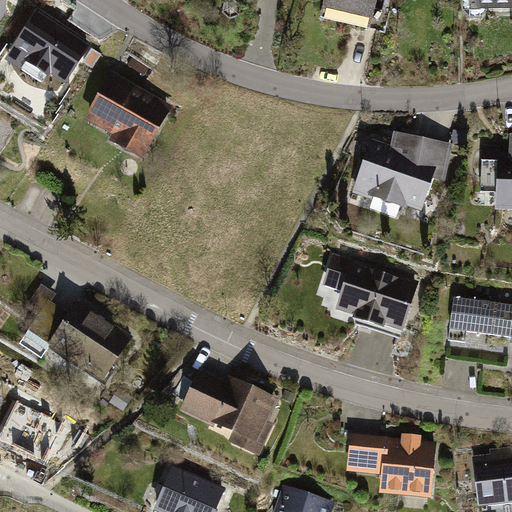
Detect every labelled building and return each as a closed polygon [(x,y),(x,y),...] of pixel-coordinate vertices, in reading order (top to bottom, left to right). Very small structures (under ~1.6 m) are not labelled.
[(93,44),(37,9),(10,52),(66,87),(93,44)] [(172,109),(110,73),(85,116),(114,133),(110,140),(143,159),(172,109)] [(0,151),(15,127),(0,117),(0,151)] [(509,145),(481,144),(480,190),(495,189),(494,206),(511,206),(511,130),(509,132),(509,145)] [(382,135),(363,197),(424,216),(443,154),(382,135)] [(417,281),(349,260),(333,312),(401,333),(417,281)] [(77,294),(49,333),(102,371),(130,331),(77,294)] [(511,308),(453,300),(449,333),(511,340),(511,308)] [(238,433),(233,443),(260,455),(274,426),(267,423),(277,401),(230,379),(228,385),(202,373),(185,409),(238,433)] [(354,438),(351,470),(384,473),(382,492),(431,497),(436,446),(354,438)] [(511,455),(477,460),(482,506),(511,502),(511,455)] [(211,511),(221,489),(175,469),(158,509),(165,511),(211,511)] [(280,511),(325,511),(329,502),(288,489),(280,511)]
